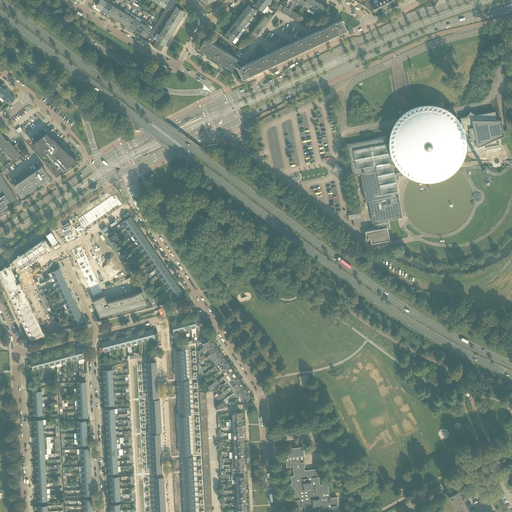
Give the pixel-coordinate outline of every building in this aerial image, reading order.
[(95,0),(94,2),(97,4),(96,7),(102,10),(106,2),(107,0),(95,0)] [(171,0),(166,9),(168,10),(169,11),(175,1),(172,0),(171,0)] [(266,6),(258,0),(255,5),(262,11),(266,6)] [(289,0),(293,2),(289,9),(291,11),(292,11),(297,2),(298,0),(289,0)] [(305,0),(303,5),(309,8),(313,0),(305,0)] [(313,0),(309,8),(314,11),(319,3),(313,0)] [(376,0),(378,2),(382,9),(388,6),(385,0),(380,0),(381,0),(380,0),(376,0)] [(366,1),(363,5),(366,7),(370,10),(373,9),(375,13),(375,12),(382,9),(378,2),(371,5),(366,1)] [(102,10),(107,14),(112,6),(106,2),(102,10)] [(319,3),(314,11),(320,14),(325,6),(319,3)] [(248,5),(244,10),(251,16),(255,11),(248,5)] [(107,14),(113,17),(118,9),(112,6),(107,14)] [(176,7),(173,13),(181,18),(184,12),(176,7)] [(113,17),(118,21),(123,13),(118,9),(113,17)] [(244,10),(240,15),(247,21),(251,16),(244,10)] [(295,20),(297,16),(298,14),(292,11),(291,11),(289,16),(295,20)] [(118,21),(124,24),(129,16),(123,13),(118,21)] [(129,16),(124,24),(129,27),(134,19),(136,16),(130,13),(129,16)] [(173,13),(169,18),(178,23),(181,18),(173,13)] [(240,15),(236,20),(243,26),(247,21),(240,15)] [(169,18),(166,24),(174,29),(178,23),(169,18)] [(129,27),(135,31),(140,23),(134,19),(129,27)] [(140,23),(135,31),(141,34),(146,26),(148,23),(142,19),(142,20),(140,23)] [(236,20),(232,25),(239,31),(242,28),(244,30),(246,28),(243,26),(236,20)] [(342,20),(324,28),(329,39),(333,37),(332,36),(342,31),(343,32),(347,30),(342,20)] [(166,24),(163,30),(171,35),(174,29),(166,24)] [(232,25),(228,30),(235,36),(239,31),(232,25)] [(146,26),(141,34),(146,37),(151,29),(146,26)] [(324,28),(307,36),(312,47),(316,45),(315,44),(325,39),(325,40),(329,39),(324,28)] [(163,30),(159,35),(167,40),(171,35),(163,30)] [(235,36),(228,30),(224,36),(231,42),(235,36)] [(167,40),(159,35),(153,46),(161,51),(167,40)] [(307,36),(290,44),(295,55),(299,53),(298,52),(308,47),(308,49),(312,47),(307,36)] [(211,57),(215,59),(221,49),(205,39),(198,49),(202,52),(203,51),(212,56),(211,57)] [(247,39),(242,45),(247,48),(252,43),(247,39)] [(290,44),(272,52),(277,63),(281,61),(281,60),(290,55),(291,57),(295,55),(290,44)] [(231,70),(234,66),(238,59),(221,49),(215,59),(219,62),(219,61),(228,66),(228,67),(231,70)] [(272,52),(255,60),(260,71),(264,69),(263,68),(273,64),(273,65),(277,63),(272,52)] [(238,59),(234,66),(237,68),(242,79),(247,77),(246,76),(256,72),(256,73),(260,71),(255,60),(245,65),(244,63),(238,59)] [(408,72),(389,75),(393,101),(413,97),(408,72)] [(4,90),(0,94),(0,95),(5,99),(4,100),(5,100),(9,94),(4,90)] [(9,94),(5,100),(10,104),(15,98),(14,98),(9,94)] [(389,143),(389,147),(389,149),(390,152),(391,155),(392,158),(394,161),(395,164),(397,166),(399,169),(402,171),(404,173),(408,176),(411,177),(412,178),(416,179),(417,180),(421,180),(424,181),(428,181),(430,181),(434,180),(437,180),(441,178),(443,178),(446,176),(449,175),(451,173),(452,172),(455,170),(455,169),(457,167),(459,164),(461,162),(463,158),(464,155),(465,152),(466,148),(466,145),(466,142),(466,138),(466,135),(465,132),(464,129),(462,125),(461,122),(459,120),(457,117),(455,114),(453,113),(451,111),(448,109),(443,107),(443,106),(438,105),(436,104),(433,104),(430,103),(427,103),(424,103),(420,104),(417,105),(414,106),(410,107),(408,109),(406,110),(404,111),(400,115),(399,115),(396,119),(395,122),(393,124),(392,126),(391,130),(390,133),(389,137),(389,140),(389,143)] [(467,117),(460,118),(467,152),(473,151),(478,155),(482,149),(501,146),(501,145),(501,143),(500,137),(504,135),(503,131),(501,120),(496,120),(496,117),(495,111),(475,115),(470,111),(467,117)] [(46,132),(33,144),(58,173),(77,160),(46,132)] [(0,147),(1,147),(13,161),(13,160),(14,161),(18,158),(17,157),(20,154),(18,152),(22,149),(18,142),(13,146),(8,140),(7,141),(1,134),(0,134),(0,147)] [(351,165),(343,167),(342,167),(340,167),(341,171),(342,171),(344,170),(352,169),(353,175),(361,174),(366,203),(369,203),(370,208),(372,218),(372,223),(377,222),(378,224),(375,224),(376,227),(378,227),(379,229),(365,231),(366,237),(365,237),(365,241),(369,240),(368,238),(370,238),(371,244),(389,240),(387,229),(389,229),(388,220),(396,218),(397,218),(402,217),(400,203),(399,197),(398,197),(396,197),(388,153),(390,152),(389,149),(389,147),(387,147),(386,144),(387,144),(385,137),(376,138),(376,139),(347,145),(351,165)] [(342,167),(335,162),(329,171),(338,177),(342,171),(341,171),(340,167),(342,167)] [(14,185),(19,192),(22,196),(49,177),(41,166),(14,185)] [(0,210),(7,206),(6,204),(7,203),(9,205),(17,199),(14,196),(15,196),(0,173),(0,210)] [(113,192),(75,218),(84,231),(122,204),(113,192)] [(356,224),(358,224),(358,222),(361,221),(360,213),(347,215),(348,221),(355,220),(356,224)] [(123,221),(127,226),(133,221),(130,217),(123,221)] [(127,226),(129,230),(136,226),(133,221),(127,226)] [(73,222),(60,228),(91,297),(104,292),(73,222)] [(129,230),(133,235),(140,231),(136,226),(129,230)] [(133,235),(136,240),(143,236),(140,231),(133,235)] [(136,240),(140,245),(146,240),(143,236),(136,240)] [(140,245),(143,250),(150,245),(146,240),(140,245)] [(45,242),(16,262),(21,269),(47,251),(48,252),(51,250),(45,242)] [(143,250),(146,255),(153,250),(150,245),(143,250)] [(146,255),(149,259),(156,255),(153,250),(146,255)] [(156,255),(149,259),(152,264),(150,265),(150,266),(153,264),(160,260),(159,259),(156,255)] [(160,260),(153,264),(156,269),(163,264),(160,260)] [(158,272),(156,274),(157,275),(159,274),(166,269),(163,264),(156,269),(158,272)] [(9,268),(1,271),(10,289),(11,289),(14,297),(33,338),(42,333),(29,304),(21,287),(19,284),(17,285),(9,268)] [(55,271),(52,272),(52,273),(53,274),(54,277),(62,274),(60,269),(60,268),(55,271)] [(159,274),(162,278),(169,274),(166,269),(159,274)] [(62,274),(54,277),(57,283),(64,279),(62,274)] [(162,278),(166,283),(173,279),(169,274),(162,278)] [(64,279),(57,283),(58,285),(58,286),(59,288),(67,284),(64,279)] [(166,283),(169,288),(176,284),(173,279),(166,283)] [(61,291),(58,292),(58,293),(59,294),(61,293),(62,293),(69,290),(67,284),(59,288),(60,290),(61,291)] [(169,288),(172,293),(179,288),(176,284),(169,288)] [(179,288),(172,293),(175,297),(173,298),(173,299),(183,293),(182,293),(179,288)] [(63,296),(60,297),(61,300),(64,298),(71,295),(69,290),(62,293),(63,296)] [(99,316),(100,317),(148,304),(143,293),(142,291),(132,295),(107,302),(104,295),(92,301),(94,305),(99,316)] [(71,295),(64,298),(66,304),(74,300),(71,295)] [(74,300),(66,304),(69,309),(76,306),(74,300)] [(76,306),(69,309),(71,314),(79,311),(76,306)] [(79,311),(71,314),(73,320),(81,316),(79,311)] [(81,316),(73,320),(76,325),(84,321),(83,321),(81,316)] [(194,318),(189,320),(191,328),(194,327),(195,330),(197,329),(196,326),(194,318)] [(189,320),(183,321),(185,329),(191,328),(189,320)] [(152,329),(147,331),(149,339),(154,337),(154,340),(155,340),(153,329),(152,329)] [(207,341),(202,344),(205,350),(207,349),(214,344),(211,338),(207,341)] [(214,344),(207,349),(211,354),(218,349),(214,344)] [(81,348),(75,349),(77,357),(78,360),(79,363),(84,361),(84,358),(81,348)] [(211,354),(208,356),(211,361),(215,359),(222,354),(220,351),(219,351),(218,349),(211,354)] [(58,354),(53,355),(55,363),(56,363),(57,368),(62,366),(61,362),(60,362),(58,354)] [(222,354),(215,359),(218,364),(225,360),(222,354)] [(37,359),(31,361),(33,369),(38,368),(39,367),(37,359)] [(218,364),(215,367),(218,372),(222,370),(229,365),(225,360),(218,364)] [(229,365),(222,370),(225,375),(232,370),(229,365)] [(225,375),(223,377),(227,382),(229,380),(236,375),(232,370),(225,375)] [(229,380),(227,382),(230,387),(233,385),(240,381),(236,375),(229,380)] [(230,387),(233,393),(236,391),(243,386),(240,381),(233,385),(230,387)] [(207,390),(207,392),(212,392),(212,391),(215,388),(214,387),(217,385),(215,382),(206,389),(206,390),(207,390)] [(236,391),(233,393),(237,398),(240,396),(247,391),(248,391),(246,387),(245,388),(243,386),(236,391)] [(218,395),(215,397),(218,401),(225,397),(224,396),(226,394),(224,391),(222,393),(218,395)] [(247,391),(240,396),(241,397),(243,401),(250,397),(247,391)] [(227,407),(223,400),(215,405),(216,410),(227,407)] [(328,492),(328,483),(320,484),(319,476),(317,477),(316,469),(304,470),(304,468),(303,467),(305,466),(303,446),(292,448),(287,448),(288,454),(285,455),(286,467),(290,467),(290,466),(293,466),(293,468),(294,475),(291,476),(292,484),(290,484),(291,487),(295,487),(295,491),(294,492),(295,499),(293,500),(294,508),(298,507),(304,507),(305,511),(337,511),(337,505),(338,505),(337,497),(329,498),(327,498),(327,496),(321,497),(321,493),(328,492)] [(244,464),(235,465),(235,471),(236,474),(237,474),(243,474),(243,471),(244,471),(244,464)] [(237,475),(231,475),(232,480),(236,480),(236,484),(245,483),(244,477),(243,477),(243,474),(237,474),(237,475)] [(449,496),(457,511),(458,511),(467,507),(458,491),(449,496)]
